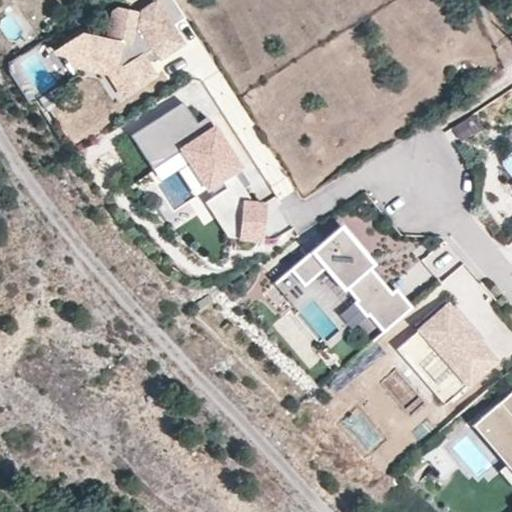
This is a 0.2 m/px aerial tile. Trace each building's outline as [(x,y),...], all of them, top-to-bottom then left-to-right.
[(183,46),(171,28),(186,19),(173,0),(152,0),(156,5),(143,12),(141,22),(135,20),(137,13),(121,9),(113,13),(108,40),(86,34),(51,58),(66,79),(76,72),(107,77),(123,100),(155,77),(149,67),(142,57),(154,50),(160,60),(183,46)] [(160,60),(154,50),(142,57),(149,67),(160,60)] [(240,167),(207,117),(197,123),(183,102),(131,135),(152,169),(182,150),(207,188),(221,179),(227,187),(212,197),(204,202),(227,237),(261,240),(264,204),(253,203),(243,189),(233,172),(240,167)] [(463,140),(482,125),(472,112),(453,128),(463,140)] [(251,184),(240,167),(233,172),(243,189),(251,184)] [(383,333),(411,308),(396,290),(391,294),(369,269),(364,262),(368,259),(341,227),(290,270),(303,286),(324,268),(327,266),(346,288),(356,301),(353,303),(365,317),(368,315),(383,333)] [(373,266),(368,259),(364,262),(369,269),(373,266)] [(346,288),(327,266),(324,268),(343,291),(346,288)] [(495,362),(448,306),(396,350),(406,361),(408,360),(436,393),(434,394),(444,406),(495,362)] [(436,393),(408,360),(406,361),(434,394),(436,393)] [(511,391),(481,418),(490,429),(511,455),(511,391)] [(511,461),(511,455),(490,429),(482,436),(507,466),(511,461)] [(511,461),(507,466),(500,472),(511,485),(511,461)]
